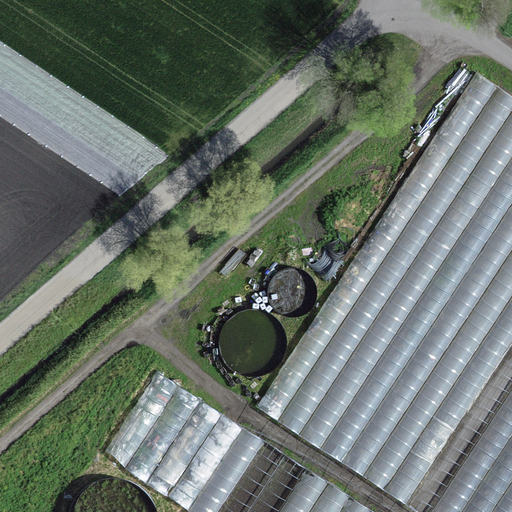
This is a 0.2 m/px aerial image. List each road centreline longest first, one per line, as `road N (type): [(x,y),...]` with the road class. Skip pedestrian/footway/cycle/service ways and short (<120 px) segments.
road 1 (track): [(511,0),(0,448)]
road 2 (track): [(392,0),(0,342)]
